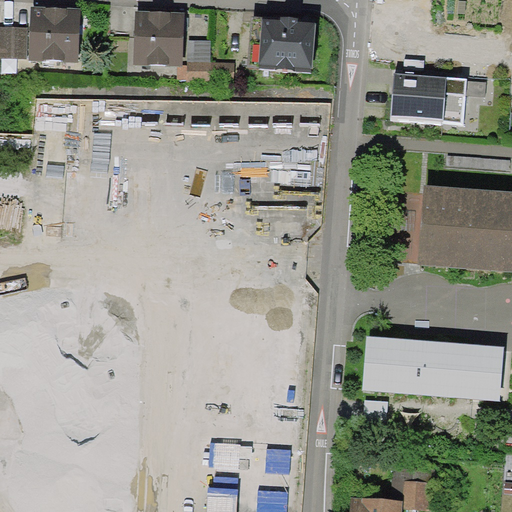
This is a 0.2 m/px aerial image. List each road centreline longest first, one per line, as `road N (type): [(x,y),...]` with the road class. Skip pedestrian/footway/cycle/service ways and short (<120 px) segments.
road 1 (residential): [(354,6),(317,367),(315,511)]
road 2 (residential): [(211,0),(354,6)]
